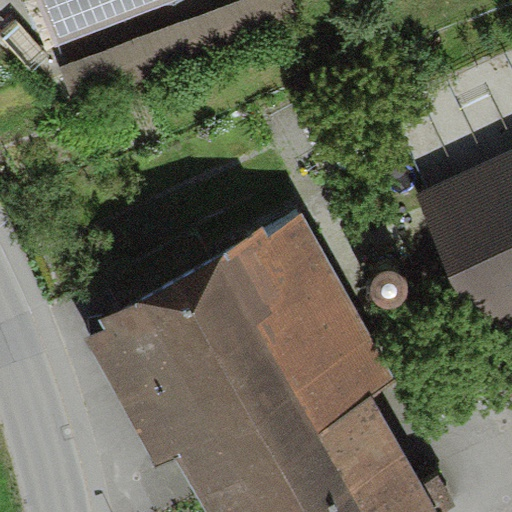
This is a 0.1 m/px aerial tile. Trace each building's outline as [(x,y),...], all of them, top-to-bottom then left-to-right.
[(169,0),(38,0),(56,44),(169,0)] [(291,0),(236,0),(62,68),(80,114),(302,27),(291,0)] [(339,82),(301,103),(330,156),(369,135),(339,82)] [(511,149),(419,193),(486,335),(511,322),(511,149)] [(104,328),(85,339),(159,467),(176,457),(208,511),(439,511),(454,503),(440,478),(423,488),(370,395),(397,380),(303,218),(268,238),(261,226),(99,320),(104,328)] [(511,359),(500,366),(511,390),(511,359)]
